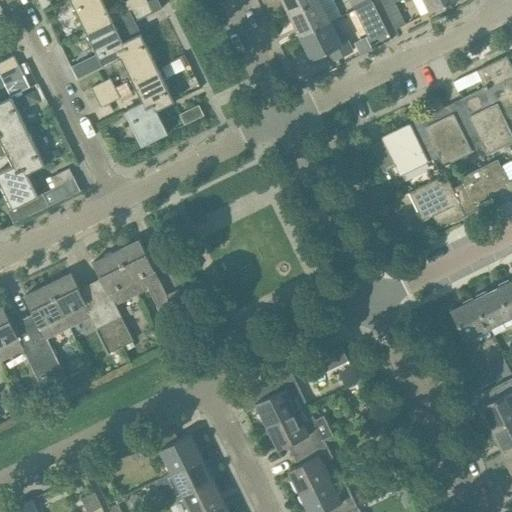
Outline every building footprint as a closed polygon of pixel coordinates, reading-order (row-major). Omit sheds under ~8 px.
[(113,19),(104,2),(103,0),(75,0),(79,7),(76,9),(78,14),(87,32),(113,19)] [(126,0),(125,1),(130,11),(149,2),(147,0),(126,0)] [(283,0),(290,14),(318,0),(283,0)] [(331,22),(320,0),(318,0),(290,14),(301,36),(331,22)] [(350,0),(355,10),(373,1),(372,0),(350,0)] [(454,0),(425,0),(431,11),(454,0)] [(373,1),(355,10),(367,33),(384,24),(373,1)] [(395,2),(385,7),(395,29),(405,24),(395,2)] [(87,32),(95,49),(98,55),(102,53),(107,63),(103,65),(104,66),(120,58),(121,57),(122,57),(119,51),(126,48),(123,41),(141,32),(123,41),(121,36),(113,19),(87,32)] [(337,34),(331,22),(301,36),(312,60),(330,51),(334,60),(352,51),(343,31),(337,34)] [(141,32),(123,41),(126,48),(119,51),(122,57),(121,57),(124,62),(132,79),(158,67),(150,50),(147,44),(143,46),(138,35),(142,33),(141,32)] [(179,57),(184,66),(189,63),(185,54),(179,57)] [(0,73),(0,74),(19,65),(15,55),(0,62),(0,73)] [(511,65),(507,55),(477,70),(484,85),(484,86),(461,98),(484,144),(485,144),(489,153),(511,141),(511,65)] [(24,75),(19,65),(0,74),(5,84),(24,75)] [(166,84),(158,67),(132,79),(141,97),(143,101),(147,109),(154,105),(157,110),(175,101),(174,100),(171,102),(166,91),(169,90),(166,84)] [(91,87),(96,97),(115,88),(111,78),(91,87)] [(115,88),(96,97),(101,107),(120,98),(115,88)] [(0,144),(29,130),(12,96),(0,101),(0,144)] [(422,117),(427,126),(441,155),(442,155),(446,162),(472,149),(472,150),(484,144),(461,98),(422,117)] [(142,145),(168,132),(157,110),(154,105),(147,109),(143,101),(125,110),(126,111),(129,109),(134,120),(131,122),(142,145)] [(204,115),(199,105),(180,114),(185,124),(204,115)] [(428,162),(441,155),(427,126),(422,117),(382,137),(383,140),(371,145),(384,172),(397,165),(401,173),(428,160),(428,162)] [(0,156),(8,153),(8,154),(14,165),(16,170),(20,168),(21,170),(25,168),(28,173),(45,164),(45,163),(41,165),(36,155),(40,153),(34,141),(29,130),(0,144),(0,156)] [(49,154),(52,160),(62,155),(59,149),(49,154)] [(461,177),(463,182),(468,192),(475,205),(499,193),(502,199),(511,193),(511,178),(509,180),(498,159),(461,177)] [(38,194),(28,173),(25,168),(21,170),(20,168),(16,170),(14,165),(0,171),(0,181),(12,207),(7,209),(14,223),(50,205),(43,192),(38,194)] [(75,178),(70,168),(50,177),(55,188),(75,178)] [(458,198),(468,192),(463,182),(453,187),(446,174),(409,192),(423,220),(433,215),(440,228),(466,215),(459,202),(460,202),(458,198)] [(118,253),(138,293),(149,288),(160,310),(171,304),(177,318),(189,312),(178,289),(167,295),(140,239),(139,239),(140,242),(118,253)] [(116,304),(138,293),(126,270),(118,253),(95,264),(94,261),(93,262),(102,280),(95,283),(99,290),(95,292),(110,322),(122,316),(116,304)] [(91,317),(96,328),(110,322),(95,292),(91,294),(87,287),(80,290),(71,272),(71,273),(72,275),(49,286),(63,313),(70,327),(91,317)] [(511,280),(499,287),(511,312),(511,280)] [(61,396),(73,390),(47,338),(70,327),(63,313),(49,286),(27,297),(26,295),(25,295),(34,313),(23,319),(27,327),(53,379),(59,392),(61,396)] [(490,327),(511,315),(511,312),(499,287),(476,299),(490,327)] [(467,338),(490,327),(476,299),(453,310),(467,338)] [(53,379),(27,327),(23,319),(12,324),(3,306),(2,306),(3,309),(0,310),(0,357),(1,361),(23,350),(40,385),(44,383),(52,400),(61,396),(59,392),(53,379)] [(134,340),(133,340),(122,316),(110,322),(121,346),(134,340)] [(110,322),(96,328),(108,352),(121,346),(110,322)] [(511,372),(505,357),(494,363),(501,377),(511,372)] [(267,426),(298,411),(290,395),(300,390),(292,371),(261,386),(266,397),(256,402),(267,426)] [(510,421),(511,420),(511,394),(511,393),(511,392),(511,377),(477,395),(494,429),(510,421)] [(298,411),(267,426),(279,449),(289,444),(294,454),(325,439),(334,435),(324,414),(314,419),(316,422),(306,427),(298,411)] [(511,420),(494,429),(505,452),(511,448),(511,420)] [(171,472),(202,456),(191,434),(178,439),(173,429),(148,441),(155,455),(161,452),(171,472)] [(325,439),(294,454),(299,465),(289,470),(300,493),(331,478),(323,462),(333,457),(325,440),(334,435),(325,439)] [(214,480),(202,456),(171,472),(157,479),(161,487),(164,485),(172,501),(182,496),(214,480)] [(320,511),(322,511),(346,511),(358,507),(347,484),(336,489),(331,478),(300,493),(309,511),(320,511)] [(206,511),(225,503),(214,480),(182,496),(190,511),(206,511)] [(397,489),(402,500),(411,496),(405,485),(397,489)] [(95,495),(94,493),(81,499),(87,511),(90,511),(101,507),(96,496),(95,495)] [(37,511),(31,499),(4,511),(37,511)] [(229,511),(225,503),(206,511),(229,511)]
